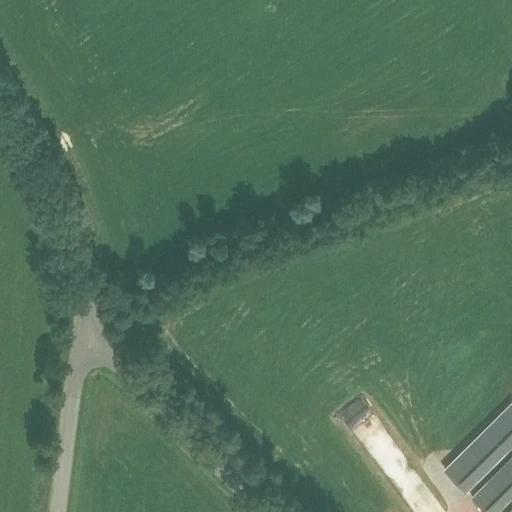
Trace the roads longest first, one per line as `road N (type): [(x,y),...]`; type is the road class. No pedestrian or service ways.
road 1 (unclassified): [(81,334),(84,281),(65,188),(0,71)]
road 2 (unclassified): [(265,511),(99,343),(81,334)]
road 3 (unclassified): [(58,511),(81,334)]
